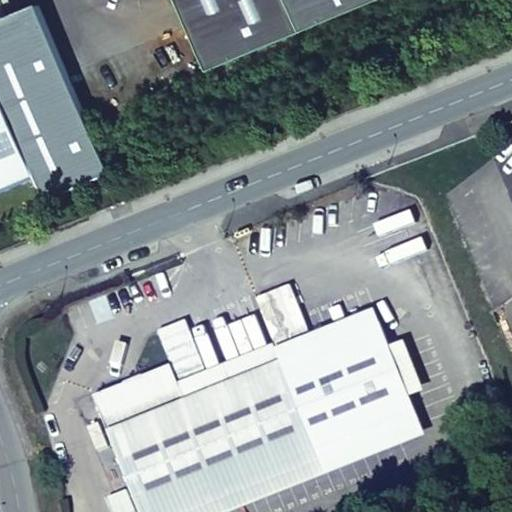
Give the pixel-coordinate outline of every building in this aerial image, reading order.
[(175,0),(204,68),(373,0),(175,0)] [(0,185),(32,172),(0,97),(0,185)] [(285,368),(323,465),(422,425),(385,328),(285,368)] [(285,368),(277,349),(275,350),(180,388),(188,406),(285,368)] [(139,511),(202,511),(323,465),(285,368),(188,406),(180,388),(173,370),(96,402),(139,511)]
